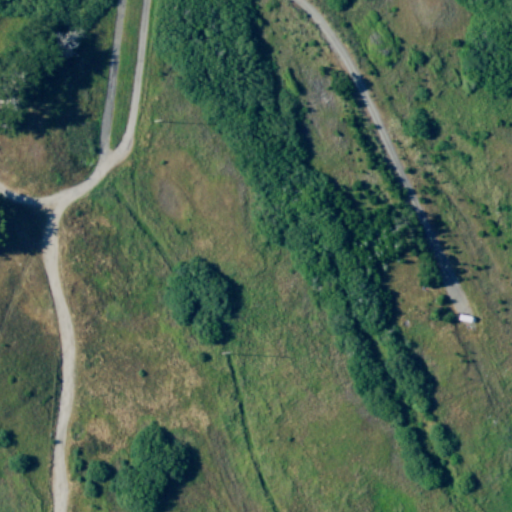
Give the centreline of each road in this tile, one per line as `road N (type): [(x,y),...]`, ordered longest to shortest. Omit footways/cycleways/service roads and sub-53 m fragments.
road 1 (residential): [(469,326),(359,88),(333,43),(291,0)]
road 2 (residential): [(147,0),(128,133),(112,157),(102,143),(123,0)]
